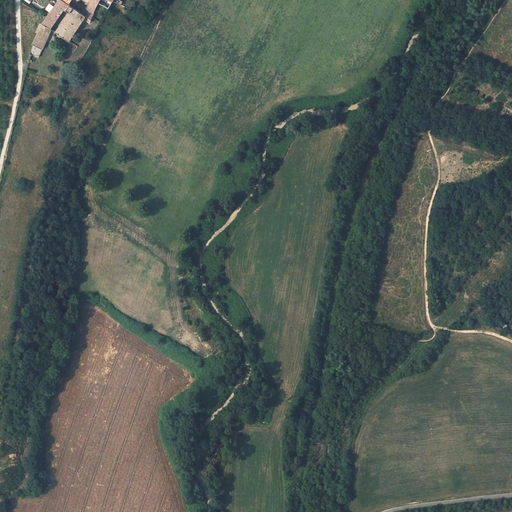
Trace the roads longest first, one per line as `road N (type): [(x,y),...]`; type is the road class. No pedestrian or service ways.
road 1 (track): [(503,0),(434,112),(438,168),(427,234),(426,333),(371,342),(356,353),(331,433),(325,511)]
road 2 (unclassified): [(511,494),(387,511)]
